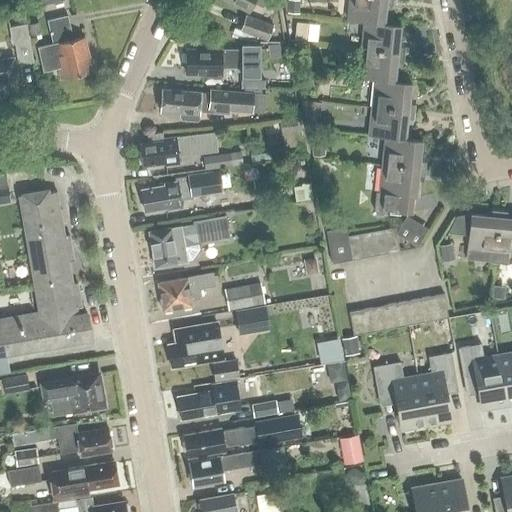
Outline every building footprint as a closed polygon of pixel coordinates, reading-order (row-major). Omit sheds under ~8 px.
[(224,0),(248,12),(253,1),(263,6),(266,0),(224,0)] [(295,13),(297,1),(290,0),(288,0),(287,12),(295,13)] [(392,0),(350,0),(348,19),(365,21),(383,23),(386,4),(392,4),(392,0)] [(273,25),(245,14),(239,30),(267,41),(273,25)] [(86,64),(91,63),(84,37),(73,40),(67,16),(47,21),(52,44),(37,48),(43,72),(58,69),(60,79),(70,77),(70,78),(88,73),(86,64)] [(308,40),(309,22),(296,21),(295,39),(308,40)] [(401,25),(383,23),(365,21),(362,49),(402,54),(403,46),(398,46),(401,25)] [(42,33),(39,22),(27,24),(30,36),(42,33)] [(15,65),(32,63),(27,23),(10,25),(15,65)] [(241,50),(222,50),(222,49),(222,48),(202,48),(202,51),(186,52),(186,74),(201,74),(201,78),(220,78),(220,69),(223,69),(240,69),(240,76),(259,76),(259,46),(241,46),(241,50)] [(402,54),(362,49),(359,77),(375,79),(394,81),(396,62),(401,63),(402,54)] [(315,51),(300,50),(299,61),(314,63),(315,51)] [(0,99),(0,100),(0,99),(0,88),(3,88),(3,89),(18,87),(13,57),(0,59),(0,99)] [(304,76),(303,85),(314,86),(311,77),(304,76)] [(375,79),(372,106),(413,111),(414,104),(409,103),(411,83),(394,81),(375,79)] [(161,111),(181,113),(181,116),(183,119),(197,119),(200,117),(200,110),(229,112),(229,108),(252,110),(253,91),(210,88),(210,92),(162,89),(161,111)] [(413,111),(372,106),(369,134),(385,136),(405,138),(407,119),(412,119),(413,111)] [(319,116),(304,115),(307,129),(318,130),(319,116)] [(298,129),(297,119),(280,121),(283,148),(293,147),(293,150),(283,151),(284,159),(305,156),(301,128),(298,129)] [(179,164),(178,155),(218,150),(216,133),(176,138),(163,140),(163,134),(147,136),(148,143),(140,144),(143,166),(165,164),(165,166),(179,164)] [(422,140),(405,138),(385,136),(382,164),(424,169),(425,161),(419,160),(422,140)] [(325,156),(324,143),(311,143),(312,156),(325,156)] [(250,156),(250,151),(241,152),(242,163),(242,164),(251,163),(250,156)] [(241,152),(229,154),(229,153),(222,154),(202,157),(205,169),(223,166),(242,163),(241,152)] [(374,191),(373,207),(373,208),(373,209),(373,210),(374,211),(374,213),(376,214),(377,214),(378,214),(379,214),(381,214),(382,214),(383,213),(384,212),(385,211),(385,210),(385,209),(411,212),(411,211),(410,211),(412,196),(415,196),(417,176),(423,177),(424,169),(382,164),(379,191),(374,191)] [(295,199),(312,198),(309,166),(299,167),(301,185),(294,186),(295,199)] [(167,211),(181,209),(180,201),(192,199),(192,197),(221,192),(218,171),(187,177),(174,179),(175,183),(163,185),(163,187),(141,190),(145,213),(167,209),(167,211)] [(21,196),(41,313),(0,320),(0,355),(89,340),(85,315),(77,316),(76,308),(81,308),(77,284),(72,285),(68,261),(72,260),(68,235),(64,236),(56,192),(47,194),(47,192),(21,196)] [(491,209),(490,216),(469,214),(465,256),(465,259),(490,262),(491,262),(492,252),(494,252),(498,210),(491,209)] [(511,254),(511,217),(505,217),(506,211),(498,210),(494,252),(493,263),(507,265),(508,254),(511,254)] [(406,217),(399,230),(419,240),(425,226),(406,217)] [(226,220),(222,220),(148,233),(154,267),(187,261),(186,260),(192,259),(198,249),(197,244),(198,244),(197,243),(229,237),(226,220)] [(327,241),(331,265),(351,261),(347,237),(345,227),(325,231),(327,241)] [(394,229),(382,231),(387,255),(398,253),(394,229)] [(387,255),(382,231),(370,233),(375,257),(387,255)] [(358,235),(363,259),(375,257),(370,233),(358,235)] [(363,259),(358,235),(347,237),(351,261),(363,259)] [(439,246),(441,262),(454,260),(452,244),(439,246)] [(318,273),(315,259),(303,261),(306,275),(318,273)] [(211,273),(158,283),(163,311),(191,306),(190,300),(201,298),(199,289),(214,286),(211,273)] [(260,283),(224,290),(228,309),(264,303),(260,283)] [(441,295),(429,297),(434,320),(446,318),(441,295)] [(418,299),(422,322),(434,320),(429,297),(418,299)] [(406,302),(410,325),(422,322),(418,299),(406,302)] [(394,304),(398,327),(410,325),(406,302),(394,304)] [(382,306),(386,329),(398,327),(394,304),(382,306)] [(268,329),(265,306),(235,311),(239,334),(268,329)] [(371,309),(374,332),(386,329),(382,306),(371,309)] [(359,311),(363,334),(374,332),(371,309),(359,311)] [(349,313),(353,336),(363,334),(359,311),(349,313)] [(224,358),(217,323),(174,332),(176,343),(168,345),(172,368),(200,363),(200,362),(224,358)] [(481,410),(505,405),(497,356),(472,361),(470,346),(457,349),(462,378),(475,375),(481,410)] [(431,374),(416,377),(425,426),(450,421),(443,385),(455,383),(450,353),(428,357),(431,374)] [(511,353),(497,356),(505,405),(511,403),(511,353)] [(216,381),(223,380),(239,377),(237,361),(213,366),(216,381)] [(425,426),(416,377),(402,379),(399,363),(372,367),(377,397),(394,394),(400,430),(425,426)] [(30,390),(27,374),(0,378),(0,393),(4,393),(4,395),(30,390)] [(65,381),(39,386),(42,405),(49,403),(52,417),(72,413),(72,415),(84,413),(86,410),(104,407),(98,378),(98,377),(97,377),(94,375),(93,374),(92,374),(92,375),(65,380),(65,381)] [(347,380),(330,384),(333,403),(350,400),(347,380)] [(238,409),(237,401),(234,381),(223,383),(222,383),(211,385),(212,391),(176,398),(181,420),(215,414),(238,409)] [(278,414),(275,401),(251,405),(253,418),(278,414)] [(294,439),(290,417),(283,418),(255,423),(255,427),(243,429),(243,428),(221,431),(221,428),(201,432),(201,434),(183,437),(186,455),(204,452),(204,455),(225,452),(224,447),(237,445),(238,446),(258,442),(259,445),(294,439)] [(47,428),(38,430),(40,440),(49,439),(57,437),(60,454),(65,453),(80,451),(81,457),(97,454),(97,452),(113,449),(109,429),(93,432),(93,430),(76,433),(75,423),(47,428)] [(362,461),(358,436),(344,438),(349,463),(362,461)] [(189,464),(193,488),(224,483),(222,472),(262,466),(265,479),(286,476),(282,448),(189,464)] [(40,462),(37,449),(14,453),(16,466),(40,462)] [(68,469),(49,473),(50,480),(54,499),(88,494),(88,490),(103,487),(103,485),(118,483),(115,463),(100,466),(99,464),(83,467),(68,469)] [(41,481),(38,466),(7,471),(9,487),(41,481)] [(511,511),(511,477),(500,479),(506,511),(511,511)] [(465,511),(460,480),(436,485),(440,511),(465,511)] [(440,511),(436,485),(411,489),(414,511),(440,511)] [(234,511),(232,495),(222,497),(199,501),(200,511),(234,511)] [(90,498),(76,501),(77,511),(125,511),(124,507),(111,509),(110,506),(92,509),(90,498)] [(29,511),(58,511),(57,503),(31,508),(30,499),(14,501),(15,511),(19,511),(30,510),(29,511)]
